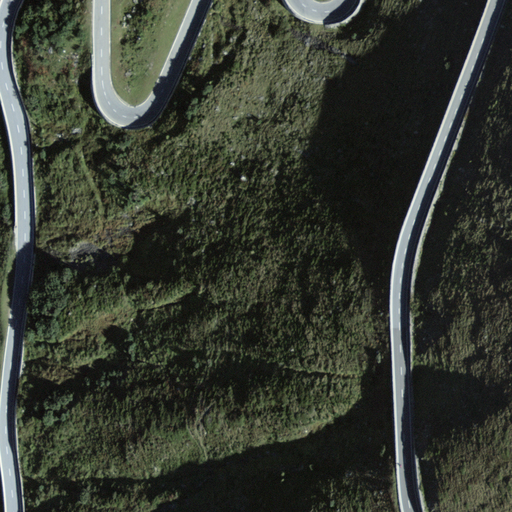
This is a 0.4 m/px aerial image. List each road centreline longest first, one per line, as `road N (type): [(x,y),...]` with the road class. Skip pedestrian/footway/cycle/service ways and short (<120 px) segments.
road 1 (secondary): [(411,511),(401,272),(496,0)]
road 2 (secondary): [(0,51),(25,213),(5,413),(13,511)]
road 3 (secondary): [(200,0),(156,103),(132,116),(113,108),(102,91),(102,0)]
